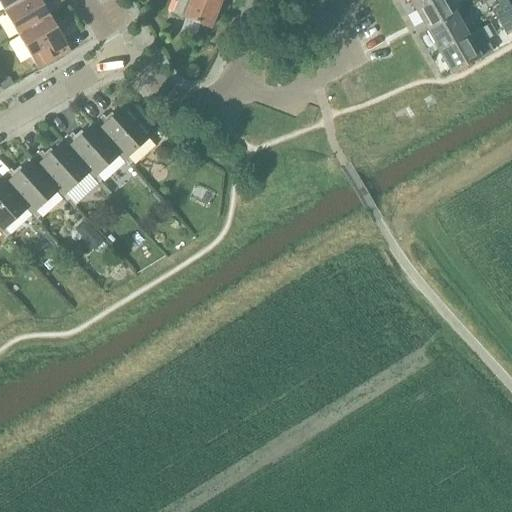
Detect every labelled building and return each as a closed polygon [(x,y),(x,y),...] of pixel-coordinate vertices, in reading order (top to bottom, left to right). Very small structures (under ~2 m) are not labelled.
[(0,0),(0,5),(4,12),(24,0),(0,0)] [(24,0),(4,12),(18,36),(50,17),(42,4),(47,0),(24,0)] [(209,29),(219,4),(210,0),(176,0),(171,14),(209,29)] [(408,0),(415,12),(436,0),(408,0)] [(436,0),(415,12),(427,33),(456,17),(446,0),(436,0)] [(511,10),(508,3),(492,12),(496,21),(505,16),(511,12),(511,10)] [(50,17),(18,36),(38,71),(70,52),(50,17)] [(427,33),(439,54),(468,37),(456,17),(427,33)] [(468,37),(439,54),(451,76),(490,53),(478,31),(468,37)] [(92,125),(93,126),(93,125),(119,154),(119,155),(128,165),(132,162),(127,157),(150,136),(124,107),(108,122),(102,116),(92,125)] [(93,125),(93,126),(77,140),(72,134),(61,143),(62,143),(89,172),(88,173),(98,183),(101,180),(96,175),(119,155),(119,154),(93,125)] [(62,143),(46,158),(41,152),(31,161),(32,161),(58,190),(57,191),(67,201),(70,198),(66,193),(88,173),(89,172),(62,143)] [(32,161),(31,161),(16,175),(10,169),(0,179),(1,179),(27,208),(36,219),(40,216),(35,211),(57,191),(58,190),(32,161)] [(1,179),(0,179),(0,230),(6,237),(9,234),(4,229),(27,208),(1,179)] [(103,242),(93,231),(84,240),(94,250),(103,242)]
